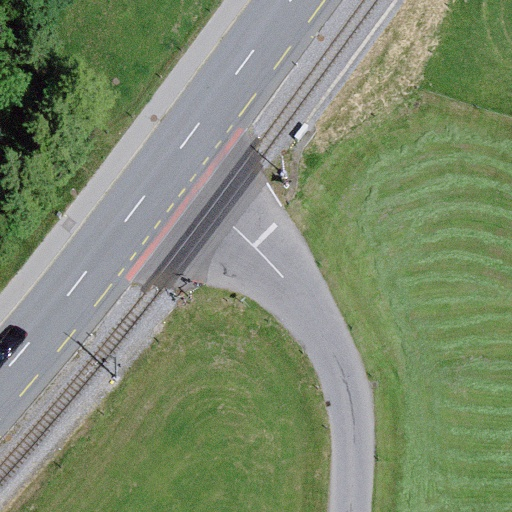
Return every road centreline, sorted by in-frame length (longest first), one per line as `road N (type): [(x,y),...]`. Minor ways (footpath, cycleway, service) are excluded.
road 1 (unclassified): [(161,178),(248,242),(324,332),(348,392),(351,511)]
road 2 (secondary): [(0,379),(161,178)]
road 3 (secondary): [(161,178),(291,0)]
